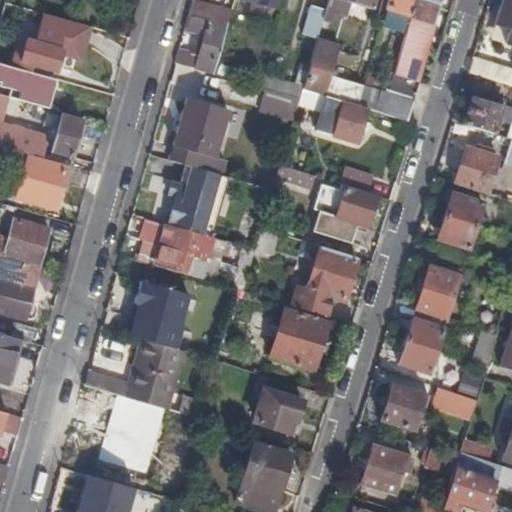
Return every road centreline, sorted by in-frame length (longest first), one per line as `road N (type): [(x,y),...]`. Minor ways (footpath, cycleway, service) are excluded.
road 1 (residential): [(306,511),(471,0)]
road 2 (residential): [(16,511),(166,0)]
